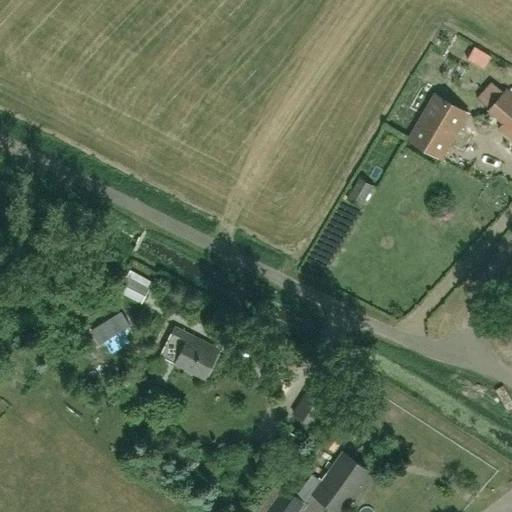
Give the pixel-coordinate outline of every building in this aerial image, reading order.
[(511,94),(507,90),(489,111),(501,121),(502,120),(505,122),(499,129),(511,140),(511,94)] [(442,159),(469,114),(435,94),(408,140),(442,159)] [(142,305),(149,293),(132,283),(125,296),(142,305)] [(205,378),(218,353),(201,344),(203,341),(175,326),(160,356),(205,378)] [(331,402),(332,400),(310,385),(293,412),(315,427),(317,423),(322,426),(336,405),(331,402)] [(338,511),(343,511),(358,492),(359,493),(373,473),(344,452),(323,481),(313,474),(297,496),(285,487),(267,511),(298,511),(305,502),(307,503),(314,494),(338,511)]
